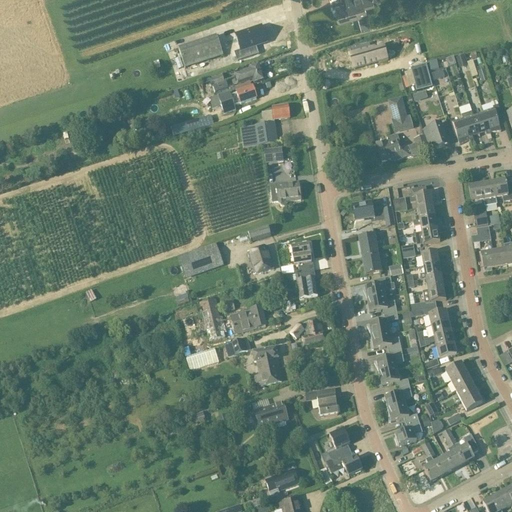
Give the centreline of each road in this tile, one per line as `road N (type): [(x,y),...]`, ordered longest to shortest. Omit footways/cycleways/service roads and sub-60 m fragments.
road 1 (residential): [(406,511),(365,412),(328,193)]
road 2 (residential): [(328,193),(293,0)]
road 3 (residential): [(482,347),(449,170)]
road 4 (residential): [(449,170),(328,193)]
